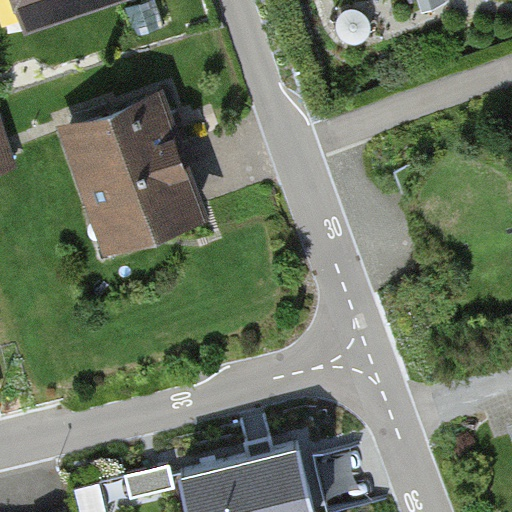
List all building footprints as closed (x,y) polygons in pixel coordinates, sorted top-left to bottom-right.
[(43,0),(49,14),(89,0),(43,0)] [(161,95),(69,128),(103,223),(143,208),(149,226),(201,207),(161,95)] [(1,115),(0,114),(0,165),(16,160),(1,115)] [(301,440),(182,469),(191,511),(329,511),(315,452),(305,454),(301,440)] [(172,462),(126,472),(132,498),(178,487),(172,462)]
